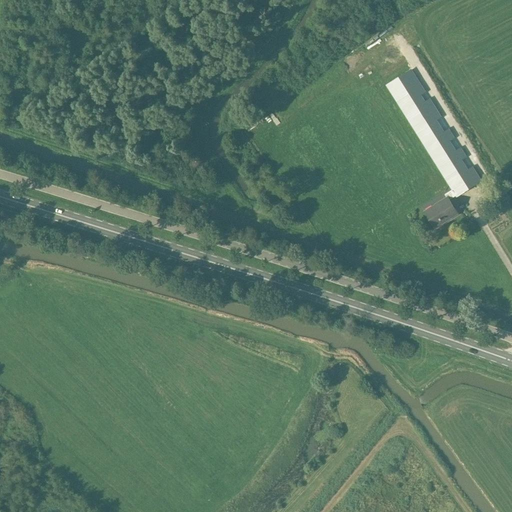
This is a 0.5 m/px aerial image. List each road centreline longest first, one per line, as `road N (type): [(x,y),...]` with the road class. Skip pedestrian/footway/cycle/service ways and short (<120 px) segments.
road 1 (primary): [(511,360),(0,196)]
road 2 (unclassified): [(511,337),(0,174)]
road 3 (track): [(331,241),(0,122)]
